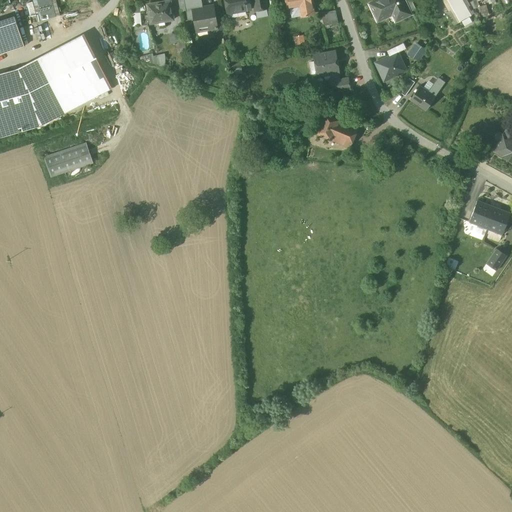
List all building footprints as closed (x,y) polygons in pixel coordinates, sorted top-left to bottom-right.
[(32,0),(38,21),(60,15),(56,0),(32,0)] [(184,0),(177,0),(180,12),(186,11),(184,0)] [(203,7),(201,0),(184,0),(186,11),(188,20),(194,19),(196,32),(214,29),(218,28),(217,21),(214,5),(203,7)] [(249,0),(224,0),(227,14),(251,10),(249,0)] [(265,0),(253,0),(255,11),(267,9),(265,0)] [(312,0),(286,0),(286,1),(286,2),(288,9),(300,6),(302,16),(314,14),(312,4),(313,4),(312,0)] [(379,0),(370,4),(378,21),(397,12),(400,19),(410,14),(409,13),(403,0),(379,0)] [(411,0),(403,0),(409,13),(416,9),(411,0)] [(462,0),(447,0),(460,22),(471,16),(462,0)] [(170,1),(147,5),(151,24),(173,20),(170,1)] [(335,11),(322,14),(323,20),(336,17),(335,11)] [(29,31),(25,32),(24,25),(25,25),(23,14),(17,16),(24,44),(32,42),(29,31)] [(14,17),(0,21),(0,54),(24,46),(14,17)] [(336,17),(323,20),(325,26),(338,23),(336,17)] [(222,20),(217,21),(218,28),(214,29),(216,37),(225,35),(222,20)] [(41,60),(19,71),(18,71),(30,108),(101,71),(86,41),(43,64),(41,60)] [(416,43),(408,54),(419,61),(426,50),(416,43)] [(335,51),(314,55),(318,77),(324,76),(325,81),(331,80),(331,81),(339,80),(338,73),(339,73),(335,51)] [(406,71),(397,53),(376,63),(384,81),(406,71)] [(165,54),(155,55),(156,66),(166,65),(165,54)] [(0,76),(0,116),(20,111),(20,108),(24,109),(30,108),(18,71),(0,76)] [(331,81),(332,89),(337,88),(337,91),(350,89),(348,78),(339,80),(331,81)] [(408,78),(399,92),(405,96),(415,82),(408,78)] [(428,92),(420,86),(410,100),(426,111),(436,97),(435,96),(445,82),(438,78),(428,92)] [(362,122),(330,106),(320,126),(352,142),(362,122)] [(511,126),(509,124),(493,151),(511,161),(511,126)] [(86,143),(44,157),(51,177),(93,163),(86,143)] [(509,214),(477,201),(470,222),(502,234),(509,214)] [(483,270),(494,276),(506,254),(495,248),(483,270)]
